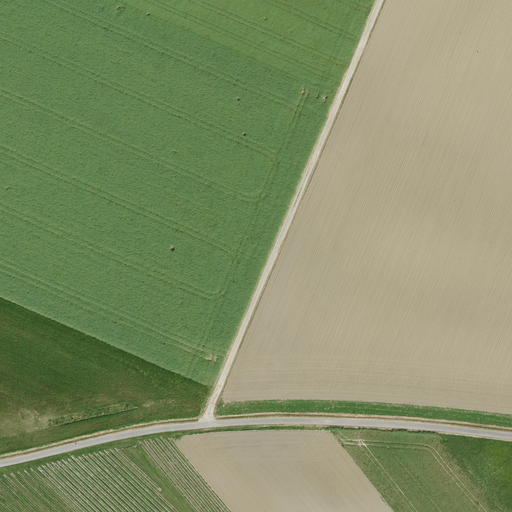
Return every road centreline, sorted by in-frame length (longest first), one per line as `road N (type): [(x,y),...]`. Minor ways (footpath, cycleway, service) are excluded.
road 1 (track): [(0,463),(204,424),(316,420),(511,435)]
road 2 (track): [(204,424),(380,0)]
